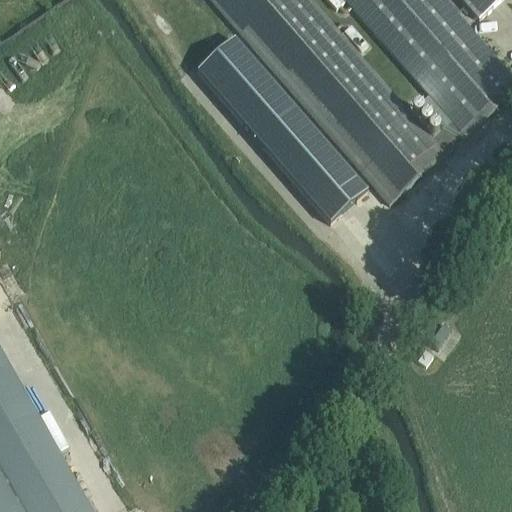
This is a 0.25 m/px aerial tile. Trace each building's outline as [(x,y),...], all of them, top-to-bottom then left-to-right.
[(208,0),(231,26),(376,192),(389,207),(511,100),(511,78),(510,76),(443,0),(341,0),(429,100),(422,106),(444,132),(432,142),(410,116),(309,0),(208,0)] [(459,0),(479,22),(504,0),(459,0)] [(334,228),(371,196),(238,42),(201,74),(334,228)] [(422,337),(428,329),(420,323),(414,331),(422,337)] [(0,511),(88,511),(0,355),(0,511)]
